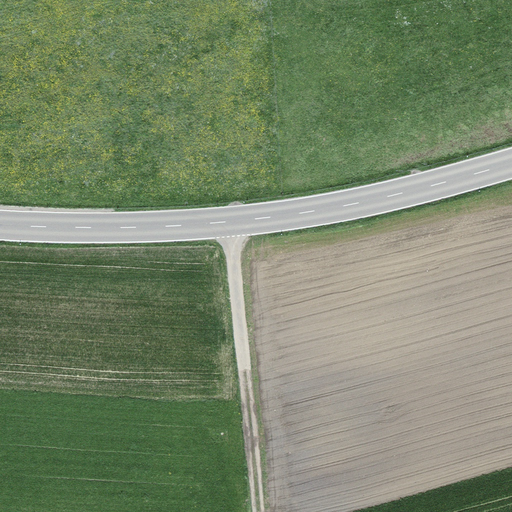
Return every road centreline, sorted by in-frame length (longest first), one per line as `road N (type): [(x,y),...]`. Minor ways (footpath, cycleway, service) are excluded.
road 1 (tertiary): [(0,224),(222,224),(335,209),(511,165)]
road 2 (track): [(222,224),(257,511)]
